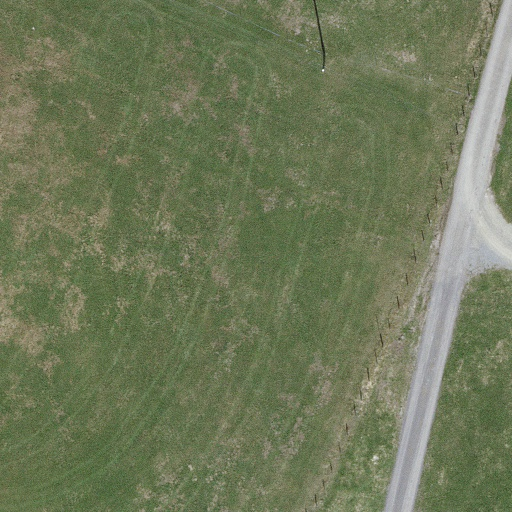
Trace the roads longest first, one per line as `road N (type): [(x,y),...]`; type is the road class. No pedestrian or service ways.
road 1 (residential): [(469,254),(407,511)]
road 2 (residential): [(511,67),(469,254)]
